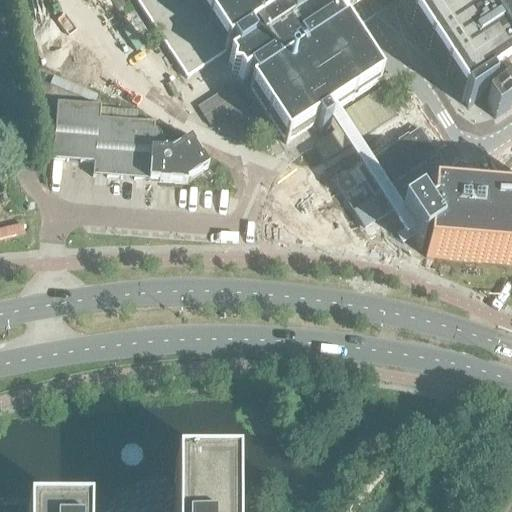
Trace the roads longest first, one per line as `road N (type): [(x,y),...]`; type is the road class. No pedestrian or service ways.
road 1 (secondary): [(511,350),(336,305),(207,292)]
road 2 (unclassified): [(56,218),(28,182),(0,33)]
road 3 (secondary): [(242,342),(429,360)]
road 4 (secondary): [(207,292),(53,305)]
road 5 (unclassified): [(56,218),(210,226)]
